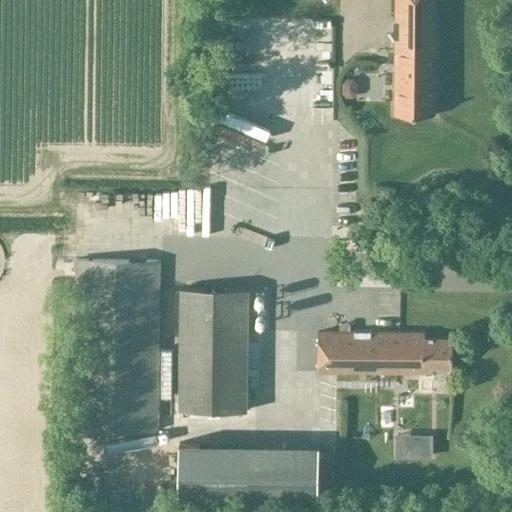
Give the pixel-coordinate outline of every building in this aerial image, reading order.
[(434,116),(434,0),(394,0),(394,115),(434,116)] [(297,7),(296,69),(318,69),(319,7),(297,7)] [(271,106),(272,133),(283,133),(283,144),(298,143),(298,106),(271,106)] [(372,252),(373,242),(359,241),(359,251),(372,252)] [(156,431),(158,261),(76,260),(74,430),(156,431)] [(247,411),(249,288),(179,287),(178,409),(247,411)] [(424,332),(317,332),(317,371),(431,372),(431,366),(451,366),(452,338),(424,338),(424,332)] [(179,444),(178,504),(319,505),(319,444),(179,444)] [(93,464),(81,487),(105,500),(117,477),(93,464)]
